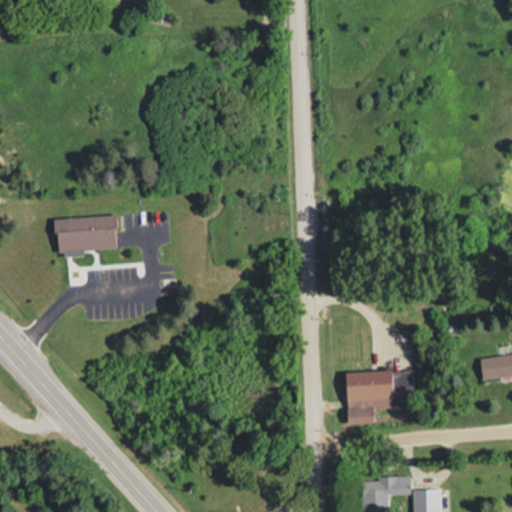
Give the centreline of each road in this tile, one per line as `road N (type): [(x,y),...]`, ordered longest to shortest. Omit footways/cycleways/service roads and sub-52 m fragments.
road 1 (residential): [(317,511),(298,0)]
road 2 (tertiary): [(161,511),(0,330)]
road 3 (residential): [(314,439),(511,425)]
